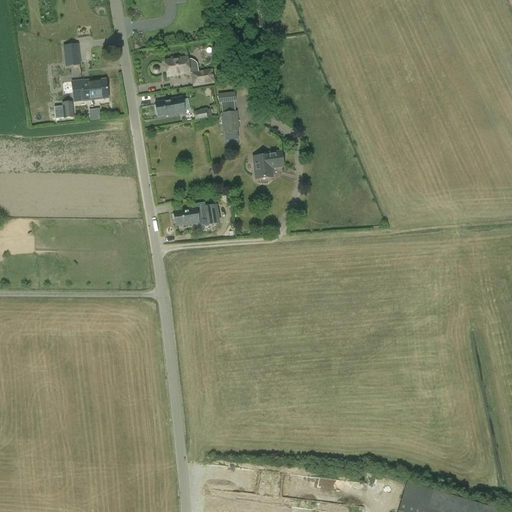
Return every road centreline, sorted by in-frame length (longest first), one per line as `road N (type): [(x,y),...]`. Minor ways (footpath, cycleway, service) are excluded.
road 1 (track): [(154,249),(511,224)]
road 2 (unclassified): [(161,294),(115,0)]
road 3 (unclassified): [(184,511),(161,294)]
road 4 (residential): [(0,295),(161,294)]
